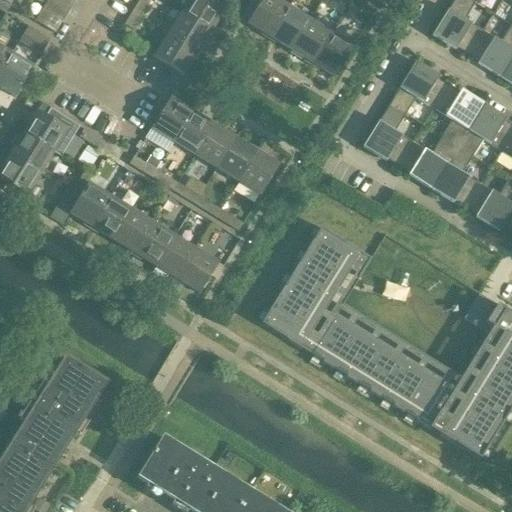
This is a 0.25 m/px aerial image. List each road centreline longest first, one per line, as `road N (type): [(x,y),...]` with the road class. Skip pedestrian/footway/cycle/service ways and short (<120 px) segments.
road 1 (residential): [(482,240),(348,160),(417,42)]
road 2 (residential): [(86,511),(195,341)]
road 3 (residential): [(129,105),(59,63),(98,0)]
